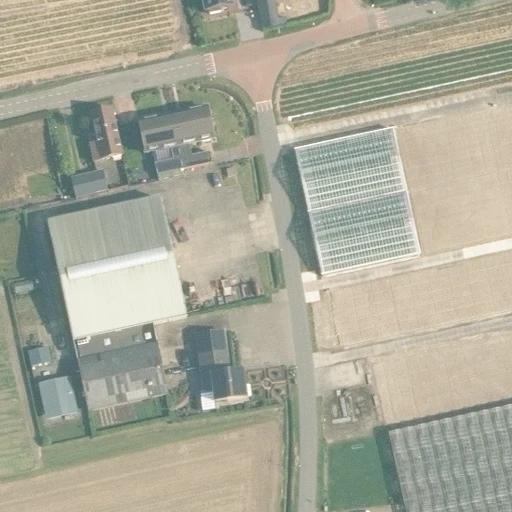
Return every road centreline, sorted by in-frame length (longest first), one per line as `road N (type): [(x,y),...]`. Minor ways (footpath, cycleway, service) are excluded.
road 1 (unclassified): [(305,511),(309,376),(254,53)]
road 2 (unclassified): [(0,106),(254,53)]
road 3 (unknown): [(511,317),(306,358)]
